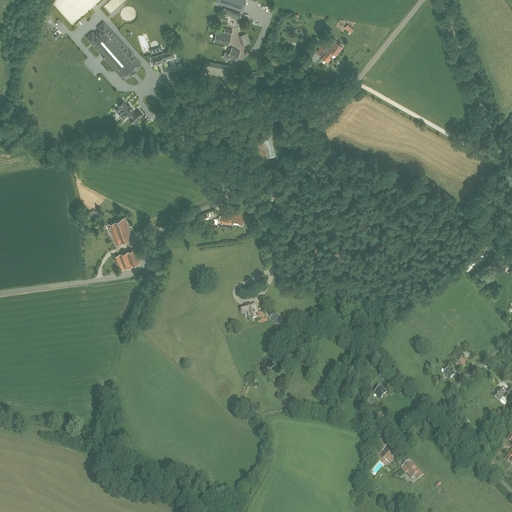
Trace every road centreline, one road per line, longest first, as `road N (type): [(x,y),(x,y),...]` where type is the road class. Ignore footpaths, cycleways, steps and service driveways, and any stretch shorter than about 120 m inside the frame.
road 1 (unclassified): [(233,196),(290,159),(423,0)]
road 2 (unclassified): [(0,293),(131,274),(169,225),(233,196)]
road 3 (tertiary): [(507,170),(443,0)]
road 4 (track): [(355,82),(505,165)]
